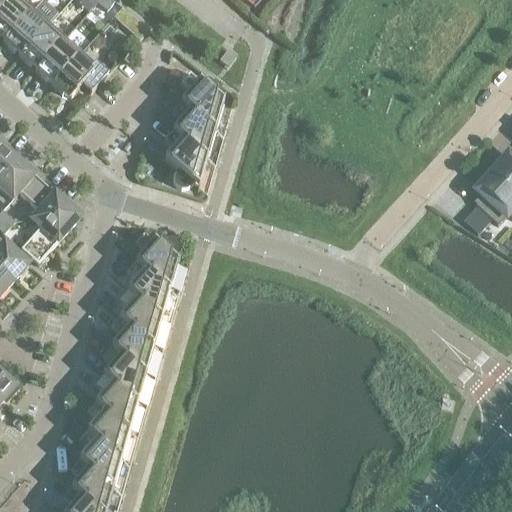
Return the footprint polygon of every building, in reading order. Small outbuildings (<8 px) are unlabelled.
[(0,0),(0,17),(15,0),(0,0)] [(20,0),(15,0),(0,17),(0,43),(3,46),(34,12),(20,0)] [(88,0),(107,14),(115,5),(108,0),(88,0)] [(34,12),(3,46),(19,60),(50,26),(34,12)] [(50,26),(19,60),(35,75),(66,41),(50,26)] [(136,44),(146,35),(138,27),(128,36),(136,44)] [(66,41),(35,75),(52,89),(82,55),(66,41)] [(236,60),(227,53),(219,63),(228,70),(236,60)] [(82,55),(52,89),(68,104),(82,89),(91,97),(108,78),(82,55)] [(189,95),(181,105),(223,142),(232,114),(189,76),(180,87),(189,95)] [(223,142),(181,105),(172,115),(181,124),(173,133),(215,171),(223,142)] [(215,171),(173,133),(164,143),(173,152),(164,162),(178,174),(175,177),(172,182),(173,187),(176,192),(181,194),(186,194),(191,192),(194,189),(207,201),(215,171)] [(1,149),(0,150),(0,183),(17,164),(1,149)] [(503,161),(492,174),(511,191),(511,159),(506,164),(503,161)] [(17,164),(0,183),(0,192),(12,203),(19,196),(34,179),(17,164)] [(477,210),(499,229),(509,218),(511,220),(511,191),(492,174),(480,187),(483,189),(479,194),(490,204),(482,213),(478,209),(477,210)] [(75,216),(34,179),(19,196),(39,214),(36,218),(36,223),(76,221),(75,216)] [(0,234),(3,237),(15,225),(2,214),(0,215),(0,234)] [(76,221),(36,223),(36,228),(40,231),(21,253),(38,268),(76,226),(76,221)] [(161,246),(159,249),(144,236),(134,247),(144,255),(135,265),(178,303),(186,274),(175,263),(177,260),(180,256),(180,250),(177,246),(172,243),(166,243),(161,246)] [(4,246),(0,250),(0,271),(14,284),(28,268),(4,246)] [(178,303),(135,265),(126,275),(135,284),(127,293),(170,331),(178,303)] [(0,299),(14,284),(0,271),(0,299)] [(170,331),(127,293),(118,303),(128,312),(119,321),(162,359),(170,331)] [(162,359),(119,321),(110,331),(120,340),(111,349),(154,387),(162,359)] [(154,387),(111,349),(102,360),(111,368),(103,378),(146,415),(154,387)] [(18,392),(0,376),(0,406),(7,399),(9,401),(18,392)] [(146,415),(103,378),(94,388),(103,396),(95,406),(138,444),(146,415)] [(138,444),(95,406),(86,416),(95,425),(87,434),(130,472),(138,444)] [(130,472),(87,434),(78,445),(87,453),(79,462),(122,500),(130,472)] [(118,511),(122,500),(79,462),(70,473),(79,481),(71,491),(95,511),(118,511)] [(95,511),(71,491),(62,501),(71,509),(69,511),(95,511)]
